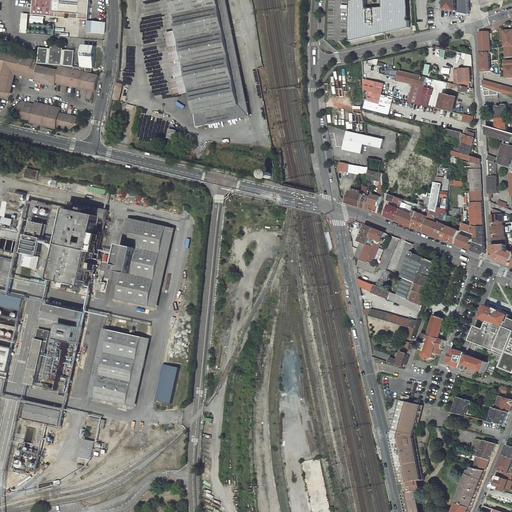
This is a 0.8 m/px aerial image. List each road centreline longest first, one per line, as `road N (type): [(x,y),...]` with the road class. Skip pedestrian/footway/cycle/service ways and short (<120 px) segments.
road 1 (unclassified): [(220,181),(194,511)]
road 2 (unclassified): [(331,206),(403,511)]
road 3 (residential): [(475,26),(489,267)]
road 4 (unclassified): [(314,59),(475,26)]
road 5 (secondary): [(331,206),(474,261)]
road 6 (unclassified): [(113,0),(92,150)]
road 7 (unclassified): [(331,206),(314,59)]
road 8 (secondary): [(92,150),(220,181)]
